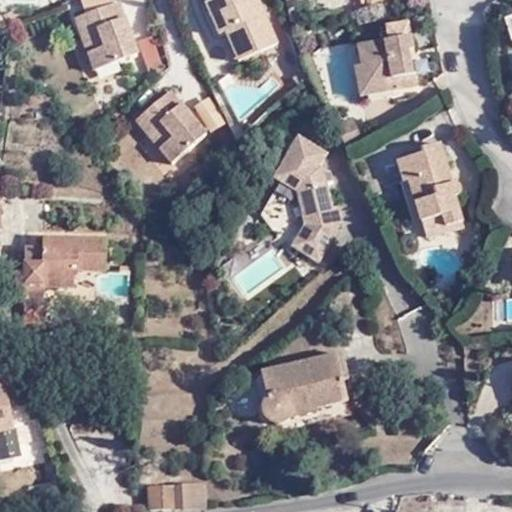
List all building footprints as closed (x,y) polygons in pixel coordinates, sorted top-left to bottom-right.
[(218,38),(224,35),(237,30),(250,58),(276,47),(254,0),(216,0),(203,6),(218,38)] [(119,5),(88,16),(77,20),(97,73),(139,57),(128,29),(122,31),(119,25),(126,23),(119,5)] [(77,20),(88,16),(86,11),(75,16),(77,20)] [(294,20),(295,27),(305,25),(303,19),(294,20)] [(356,52),(359,72),(363,90),(393,84),(395,95),(412,91),(407,63),(402,64),(400,57),(410,55),(404,27),(383,31),(386,46),(356,52)] [(237,30),(224,35),(237,64),(250,58),(237,30)] [(411,62),(410,55),(400,57),(402,64),(407,63),(411,62)] [(363,90),(359,72),(352,73),(358,102),(395,95),(393,84),(363,90)] [(174,114),(180,108),(169,95),(142,117),(135,124),(170,166),(205,137),(184,112),(177,118),(174,114)] [(184,112),(180,108),(174,114),(177,118),(184,112)] [(135,124),(142,117),(138,113),(131,120),(135,124)] [(346,145),(363,138),(354,116),(337,123),(346,145)] [(76,130),(86,141),(92,135),(83,124),(76,130)] [(324,166),(331,147),(296,132),(276,178),(287,182),(266,232),(325,257),(348,203),(327,194),(337,171),(324,166)] [(92,135),(86,141),(92,149),(98,143),(92,135)] [(395,164),(402,185),(407,183),(414,205),(405,207),(411,226),(440,217),(444,229),(460,224),(453,199),(456,197),(458,193),(456,188),(450,187),(444,188),(441,174),(446,172),(438,147),(419,152),(420,156),(395,164)] [(450,187),(446,172),(441,174),(444,188),(450,187)] [(407,183),(402,185),(398,186),(405,207),(414,205),(407,183)] [(27,303),(27,323),(44,323),(46,303),(42,303),(43,285),(76,285),(76,269),(83,270),(85,237),(46,235),(45,241),(26,241),(25,270),(19,271),(15,276),(16,281),(19,284),(25,285),(24,303),(27,303)] [(107,238),(85,237),(83,270),(106,270),(107,238)] [(243,288),(278,278),(272,260),(238,270),(243,288)] [(353,383),(350,358),(268,367),(270,394),(263,399),(261,406),(262,413),(265,419),(269,422),(274,424),(281,423),(286,417),(319,413),(319,408),(348,405),(347,385),(353,383)] [(0,460),(0,462),(20,458),(6,385),(0,386),(0,460)] [(206,509),(205,486),(150,488),(151,511),(206,509)]
